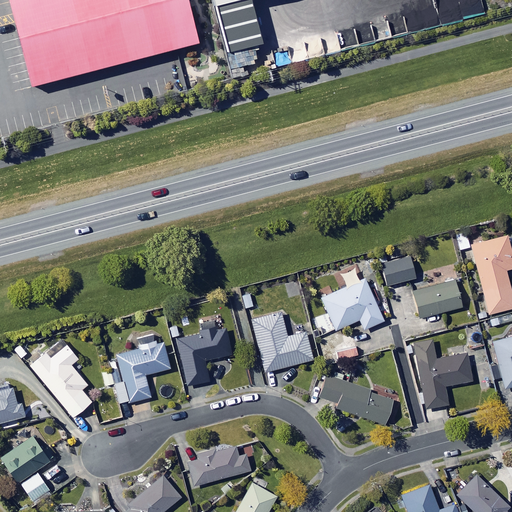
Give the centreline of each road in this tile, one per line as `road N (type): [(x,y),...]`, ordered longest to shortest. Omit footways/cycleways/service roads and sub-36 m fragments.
road 1 (trunk): [(0,237),(511,104)]
road 2 (trunk): [(511,114),(0,247)]
road 3 (residential): [(99,456),(169,424),(265,404),(308,425),(345,479)]
road 4 (residential): [(511,424),(380,460),(345,479)]
